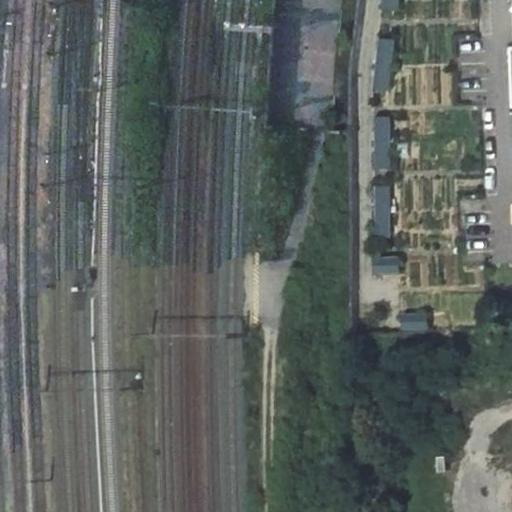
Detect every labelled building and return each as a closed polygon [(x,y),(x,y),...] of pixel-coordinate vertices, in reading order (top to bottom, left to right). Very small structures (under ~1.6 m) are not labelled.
[(396,44),(384,43),(381,87),(393,88),(396,44)] [(391,119),(379,119),(379,169),(391,169),(391,119)] [(391,189),(379,190),(381,236),(393,236),(391,189)] [(400,259),(377,260),(377,272),(400,272),(400,259)] [(429,315),(406,316),(407,327),(429,326),(429,315)]
